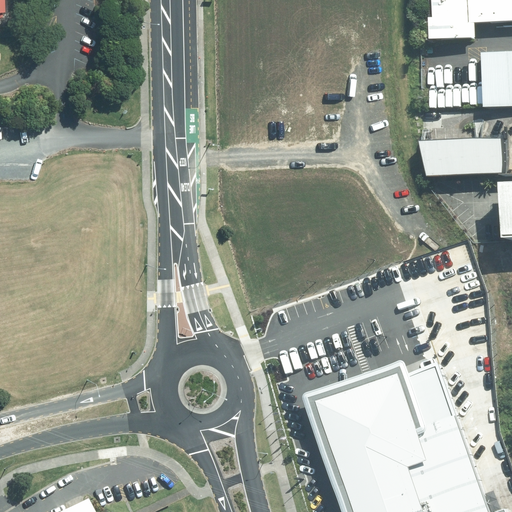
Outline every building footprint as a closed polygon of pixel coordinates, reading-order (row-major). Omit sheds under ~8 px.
[(511,0),(449,0),(451,47),(488,45),(488,32),(511,31),(511,0)] [(511,59),(491,60),(493,117),(511,116),(511,59)] [(510,144),(432,147),(438,183),(511,180),(510,144)] [(414,382),(407,362),(311,394),(351,511),(489,511),(441,373),(414,382)] [(91,511),(86,501),(61,511),(91,511)]
